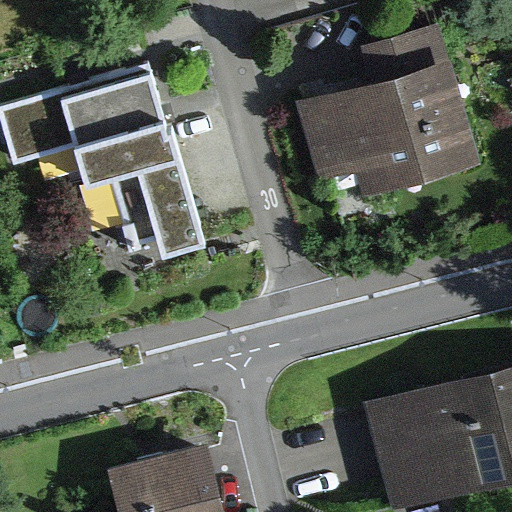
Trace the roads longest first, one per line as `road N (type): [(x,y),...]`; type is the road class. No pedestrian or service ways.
road 1 (residential): [(210,0),(305,334)]
road 2 (residential): [(235,350),(0,410)]
road 3 (residential): [(511,284),(305,334)]
road 4 (residential): [(273,511),(235,350)]
